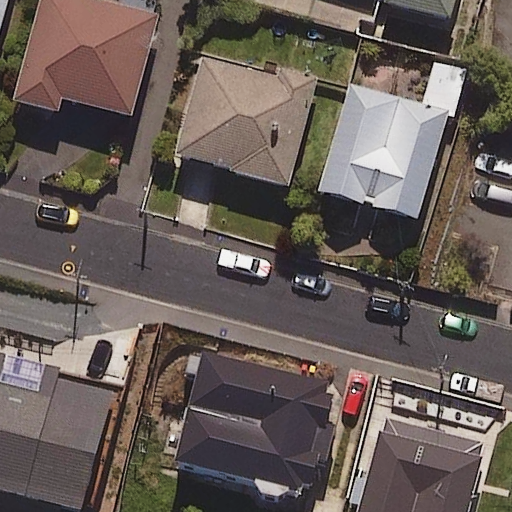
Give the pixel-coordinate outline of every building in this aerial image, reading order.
[(156,14),(105,0),(36,0),(11,98),(55,110),(59,96),(129,115),(156,14)] [(388,0),(386,7),(449,25),(456,0),(388,0)] [(315,81),(202,49),(172,153),(285,185),(315,81)] [(446,110),(348,81),(317,187),(414,216),(446,110)] [(168,465),(302,502),(333,383),(200,347),(168,465)] [(109,382),(0,353),(0,486),(77,506),(109,382)] [(466,511),(484,449),(380,419),(353,511),(466,511)] [(511,423),(498,467),(511,471),(511,423)]
